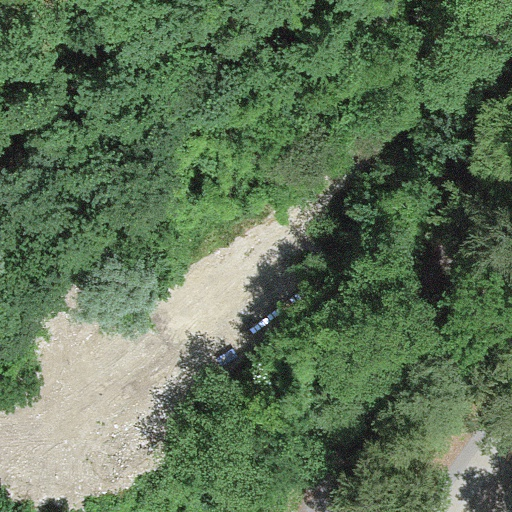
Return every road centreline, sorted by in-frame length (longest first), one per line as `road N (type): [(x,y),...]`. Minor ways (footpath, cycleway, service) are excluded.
road 1 (track): [(511,58),(485,183),(452,267),(361,416),(323,487),(319,511)]
road 2 (unclassified): [(511,413),(432,511)]
